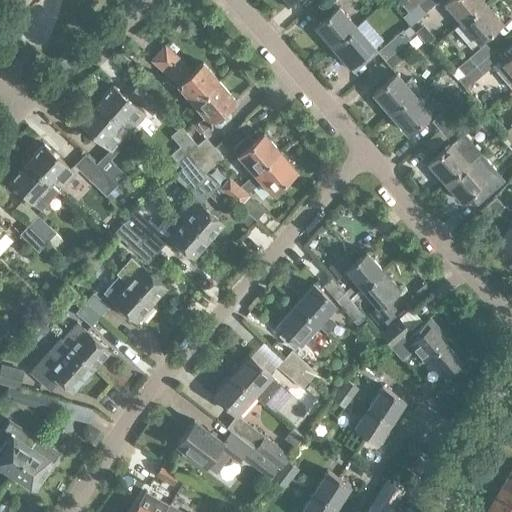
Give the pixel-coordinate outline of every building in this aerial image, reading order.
[(404,0),(401,3),(408,12),(417,4),(421,0),(404,0)] [(421,0),(417,4),(424,12),(438,0),(421,0)] [(460,22),(485,1),(484,0),(444,0),(442,2),(460,22)] [(485,1),(460,22),(453,27),(471,47),(477,42),(478,43),(503,22),(485,1)] [(338,4),(313,25),(331,46),(354,27),(356,25),(338,4)] [(380,57),(354,27),(331,46),(357,77),(380,57)] [(401,45),(410,37),(402,29),(377,51),(384,59),(401,45)] [(492,51),(485,43),(457,67),(464,75),(476,65),(492,51)] [(401,45),(384,59),(391,68),(407,53),(401,45)] [(113,55),(125,68),(132,61),(119,49),(113,55)] [(182,67),(160,49),(151,60),(176,82),(176,83),(191,102),(217,80),(201,62),(192,69),(186,64),(182,67)] [(468,86),(491,65),(499,58),(492,51),(476,65),(464,75),(461,78),(468,86)] [(511,52),(502,62),(499,58),(491,65),(495,70),(496,69),(511,88),(511,52)] [(405,82),(396,71),(371,92),(389,113),(414,92),(419,88),(410,78),(405,82)] [(217,80),(191,102),(202,114),(191,123),(199,132),(211,121),(215,126),(219,127),(231,117),(230,112),(227,108),(235,101),(217,80)] [(160,101),(137,82),(128,92),(151,113),(160,101)] [(95,102),(121,125),(127,118),(135,125),(146,113),(113,83),(95,102)] [(432,112),(414,92),(389,113),(407,134),(432,112)] [(109,150),(105,154),(110,158),(118,150),(115,147),(122,139),(120,138),(127,130),(121,125),(95,102),(78,122),(109,150)] [(455,114),(448,106),(431,120),(439,129),(455,114)] [(462,123),(455,114),(439,129),(446,137),(462,123)] [(170,154),(177,162),(187,153),(197,144),(181,125),(170,135),(180,145),(170,154)] [(451,140),(426,162),(444,182),(469,161),(480,151),(463,131),(451,141),(451,140)] [(261,132),(250,142),(245,135),(224,153),(233,163),(239,158),(253,173),(278,151),(261,132)] [(206,136),(197,144),(187,153),(196,163),(214,146),(206,136)] [(65,184),(76,172),(43,142),(26,161),(51,183),(57,177),(65,184)] [(214,146),(196,163),(204,172),(223,156),(214,146)] [(280,150),(249,177),(256,185),(262,181),(275,197),(288,187),(284,182),(297,170),(280,150)] [(469,161),(444,182),(462,203),(470,196),(477,204),(505,179),(480,151),(469,161)] [(85,152),(74,164),(106,195),(117,184),(96,163),(85,152)] [(182,167),(197,183),(188,194),(190,196),(175,212),(182,218),(209,241),(224,223),(200,202),(208,194),(217,202),(225,193),(220,188),(219,187),(221,186),(204,172),(196,163),(187,153),(177,162),(182,167)] [(96,163),(117,184),(126,175),(110,158),(105,154),(96,163)] [(51,183),(26,161),(8,179),(40,209),(58,190),(51,183)] [(220,188),(225,193),(238,204),(239,205),(249,194),(229,177),(221,186),(219,187),(220,188)] [(499,201),(503,205),(496,212),(510,219),(511,220),(511,194),(505,190),(499,201)] [(499,201),(496,197),(479,211),(486,220),(496,212),(503,205),(499,201)] [(168,240),(170,237),(167,235),(174,227),(164,217),(157,225),(149,217),(147,219),(135,208),(123,221),(157,252),(168,240)] [(56,232),(37,214),(28,223),(46,241),(56,232)] [(167,235),(170,237),(193,258),(209,241),(182,218),(174,227),(167,235)] [(511,220),(510,219),(496,242),(511,252),(511,220)] [(148,262),(157,252),(123,221),(114,231),(148,262)] [(28,223),(19,233),(37,251),(46,241),(28,223)] [(345,271),(360,289),(381,271),(364,251),(351,262),(343,253),(328,266),(338,278),(345,271)] [(87,261),(95,269),(103,260),(94,253),(87,261)] [(126,282),(149,303),(164,286),(141,266),(126,282)] [(386,301),(397,290),(381,271),(360,289),(375,306),(368,312),(377,324),(393,310),(386,301)] [(154,307),(149,303),(126,282),(118,275),(103,291),(134,319),(136,318),(143,319),(154,307)] [(312,284),(294,304),(316,323),(317,323),(327,333),(336,323),(326,313),(334,304),(312,284)] [(93,292),(84,302),(100,316),(109,306),(93,292)] [(365,317),(344,292),(336,299),(357,324),(365,317)] [(100,316),(84,302),(75,312),(91,326),(100,316)] [(316,323),(294,304),(277,323),(284,328),(278,334),(293,349),(299,343),(316,323)] [(37,317),(45,325),(53,316),(45,309),(37,317)] [(410,330),(398,316),(377,335),(388,347),(390,345),(401,358),(413,348),(424,361),(429,356),(445,375),(462,360),(445,340),(448,337),(430,315),(408,334),(412,339),(409,341),(403,335),(410,330)] [(37,317),(25,331),(33,338),(45,325),(37,317)] [(84,329),(76,339),(70,334),(64,341),(70,346),(92,366),(107,350),(84,329)] [(70,346),(64,341),(63,341),(59,338),(29,371),(44,384),(53,375),(70,390),(77,383),(79,384),(83,384),(88,378),(88,375),(86,373),(92,366),(70,346)] [(315,372),(289,350),(275,366),(301,388),(315,372)] [(254,395),(263,403),(281,383),(249,353),(230,373),(254,395)] [(0,365),(0,382),(18,387),(23,369),(1,363),(0,365)] [(254,395),(230,373),(212,393),(235,414),(236,415),(237,414),(254,395)] [(346,378),(338,388),(351,397),(358,388),(346,378)] [(366,406),(391,421),(405,400),(381,384),(366,406)] [(351,397),(338,388),(331,397),(344,407),(351,397)] [(53,397),(37,393),(33,405),(49,409),(53,397)] [(453,406),(445,396),(439,402),(447,411),(453,406)] [(69,402),(53,397),(49,409),(66,414),(69,402)] [(391,421),(366,406),(358,401),(352,410),(360,416),(353,427),(378,443),(391,421)] [(236,415),(235,414),(226,426),(231,430),(250,445),(279,468),(286,459),(290,454),(237,414),(236,415)] [(8,418),(0,429),(0,465),(0,470),(10,477),(36,437),(36,436),(8,418)] [(218,446),(222,442),(194,420),(175,444),(203,466),(204,464),(216,473),(229,454),(218,446)] [(91,443),(100,430),(87,421),(82,429),(84,438),(91,443)] [(242,456),(250,445),(231,430),(222,442),(218,446),(229,454),(238,461),(242,456)] [(36,437),(10,477),(22,485),(24,482),(36,490),(55,461),(53,460),(58,452),(36,437)] [(418,454),(410,466),(420,473),(428,462),(418,454)] [(279,468),(291,478),(298,469),(286,459),(279,468)] [(155,475),(172,485),(180,472),(163,461),(155,475)] [(511,463),(501,483),(511,489),(511,463)] [(271,478),(284,488),(284,487),(291,478),(279,468),(271,478)] [(349,485),(325,469),(311,491),(336,506),(349,485)] [(366,511),(389,511),(403,489),(387,480),(366,511)] [(511,511),(511,489),(501,483),(487,506),(497,511),(511,511)] [(138,502),(132,511),(162,511),(168,503),(145,490),(138,502)] [(331,511),(336,506),(311,491),(297,511),(331,511)] [(162,511),(185,511),(168,502),(168,503),(162,511)]
